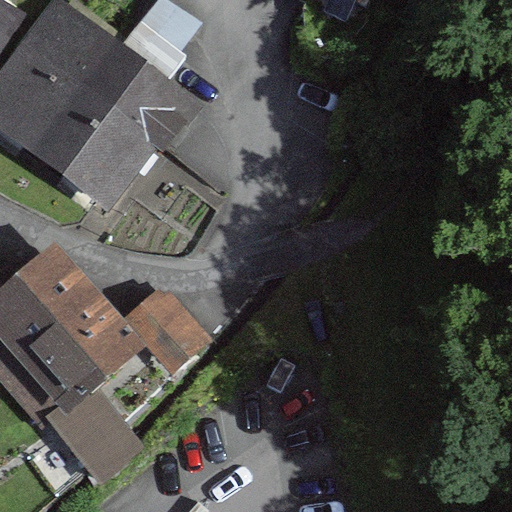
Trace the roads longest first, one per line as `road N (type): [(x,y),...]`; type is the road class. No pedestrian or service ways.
road 1 (track): [(257,250),(416,224),(511,135)]
road 2 (residential): [(0,223),(79,257),(257,250)]
